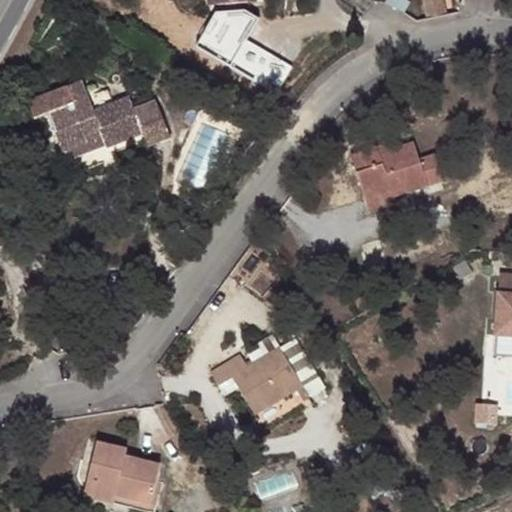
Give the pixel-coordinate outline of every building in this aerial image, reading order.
[(406,0),(385,0),(384,2),(403,14),(410,2),(406,0)] [(421,0),(426,19),(448,14),(444,0),(421,0)] [(80,88),(27,115),(34,131),(48,124),(70,166),(103,149),(105,152),(147,129),(153,141),(175,130),(156,93),(133,104),(126,91),(91,109),(80,88)] [(368,140),(343,146),(353,190),(378,184),(379,189),(435,176),(428,147),(413,150),(409,132),(388,137),(390,144),(370,149),(368,140)] [(378,184),(353,190),(356,203),(381,197),(379,189),(378,184)] [(511,272),(495,273),(494,336),(511,336),(511,272)] [(292,346),(277,355),(299,392),(307,402),(322,392),(292,346)] [(299,392),(277,355),(249,371),(241,360),(210,378),(218,391),(230,387),(255,419),(299,392)] [(123,462),(96,455),(84,507),(109,511),(147,511),(156,477),(121,468),(123,462)]
